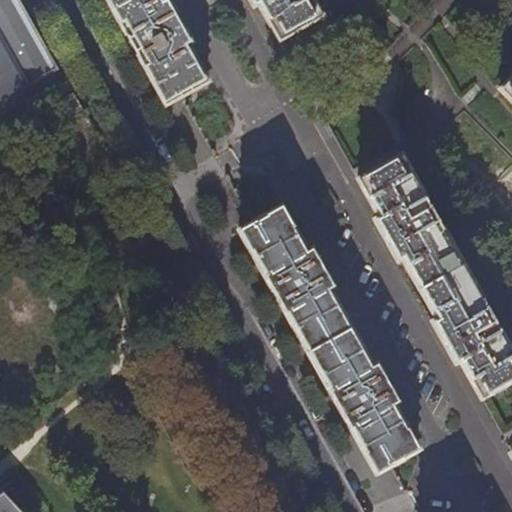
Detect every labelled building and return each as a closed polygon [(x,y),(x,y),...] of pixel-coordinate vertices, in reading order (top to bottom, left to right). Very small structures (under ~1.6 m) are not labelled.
[(55,69),(15,0),(0,0),(0,99),(41,77),(55,69)] [(15,0),(55,69),(56,71),(58,70),(18,0),(15,0)] [(107,0),(167,106),(175,101),(209,81),(189,44),(193,42),(179,18),(168,0),(107,0)] [(286,36),(320,15),(311,0),(249,0),(253,7),(259,4),(279,40),(286,36)] [(0,111),(46,86),(41,77),(0,99),(0,111)] [(511,79),(501,90),(511,101),(511,79)] [(511,324),(414,150),(401,157),(365,176),(358,180),(379,218),(375,220),(398,262),(403,260),(436,320),(432,322),(455,364),(460,362),(480,398),(496,390),(511,381),(511,324)] [(239,232),(376,476),(420,452),(394,406),(398,404),(376,365),(372,367),(329,291),(333,289),(312,250),(307,253),(282,208),(239,232)] [(0,511),(15,511),(1,496),(0,497),(0,511)]
